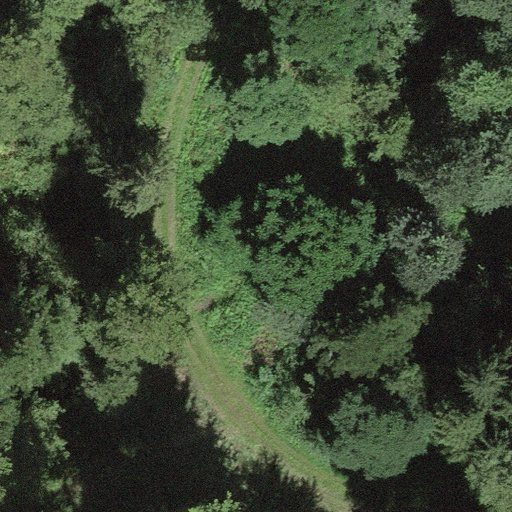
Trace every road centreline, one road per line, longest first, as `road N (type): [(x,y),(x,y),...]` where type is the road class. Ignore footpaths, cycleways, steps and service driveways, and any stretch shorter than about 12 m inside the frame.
road 1 (track): [(229,0),(176,97),(156,172),(155,244),(210,363),(246,415),(307,470),(375,501),(424,511)]
road 2 (track): [(0,417),(63,367),(181,308)]
